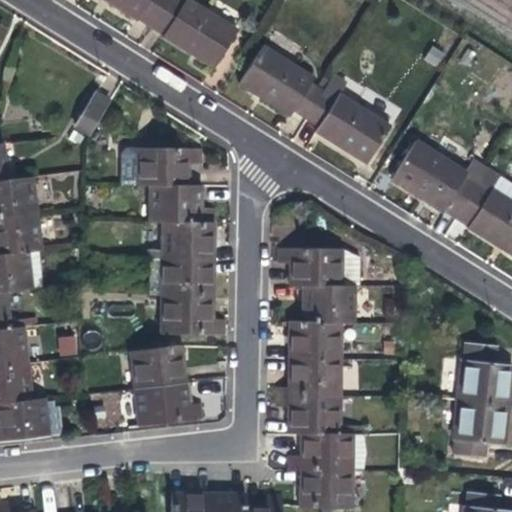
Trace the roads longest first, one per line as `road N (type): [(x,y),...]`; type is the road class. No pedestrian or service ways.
road 1 (residential): [(250,133),(238,444),(138,444),(0,459)]
road 2 (residential): [(511,301),(250,133)]
road 3 (residential): [(250,133),(36,0)]
